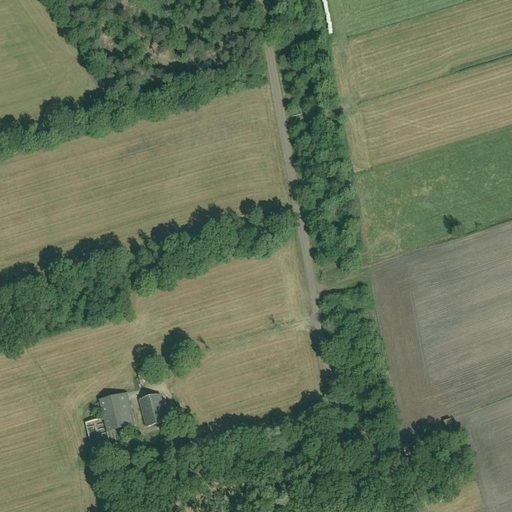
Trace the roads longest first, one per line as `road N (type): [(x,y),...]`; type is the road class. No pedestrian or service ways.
road 1 (unclassified): [(354,511),(260,0)]
road 2 (track): [(264,23),(194,65),(150,53)]
